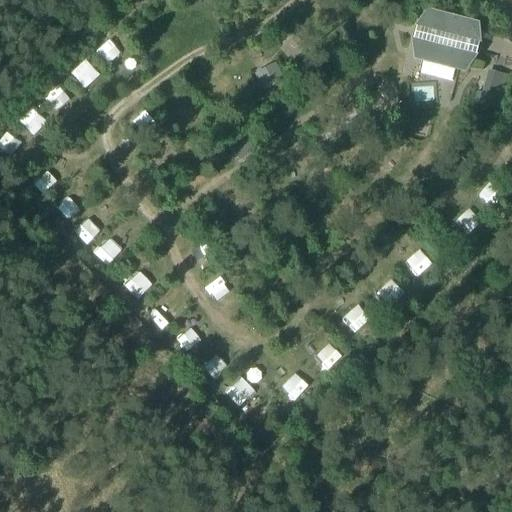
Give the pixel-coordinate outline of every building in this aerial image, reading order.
[(414,39),(415,59),(465,72),(476,57),(479,44),(478,24),(429,11),(417,26),(414,39)] [(511,16),(508,13),(500,21),(511,32),(511,16)] [(114,23),(102,37),(121,54),(133,40),(114,23)] [(92,46),(79,61),(95,75),(108,60),(92,46)] [(51,78),(63,96),(79,85),(68,67),(51,78)] [(506,81),(490,77),(480,110),(496,115),(506,81)] [(19,141),(31,135),(23,119),(11,126),(19,141)] [(239,163),(252,152),(244,143),(231,153),(239,163)] [(40,167),(53,180),(67,166),(55,153),(40,167)] [(486,190),(474,199),(487,214),(498,205),(486,190)] [(101,203),(87,216),(100,229),(113,215),(101,203)] [(153,260),(137,272),(148,285),(164,274),(153,260)] [(183,287),(163,294),(171,313),(190,306),(183,287)] [(369,312),(381,302),(370,288),(358,298),(369,312)] [(337,341),(347,333),(338,321),(328,330),(337,341)] [(226,362),(238,356),(232,343),(220,350),(226,362)] [(258,386),(263,368),(246,362),(240,380),(258,386)] [(261,436),(251,448),(267,463),(278,452),(261,436)]
